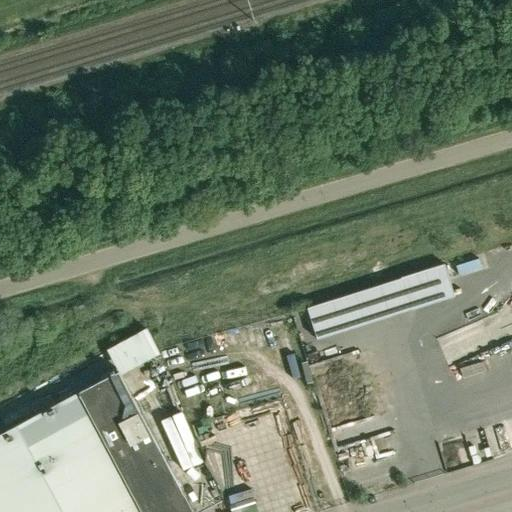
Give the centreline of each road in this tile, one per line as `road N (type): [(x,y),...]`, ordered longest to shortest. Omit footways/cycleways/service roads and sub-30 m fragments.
road 1 (unclassified): [(0,290),(511,137)]
road 2 (unclassified): [(386,511),(511,475)]
